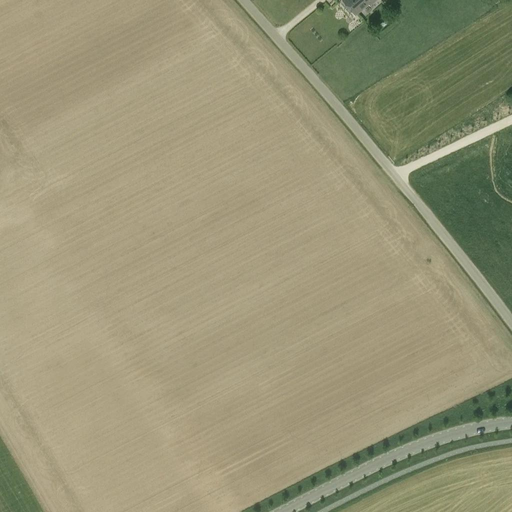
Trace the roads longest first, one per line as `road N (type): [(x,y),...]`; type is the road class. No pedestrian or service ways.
road 1 (unclassified): [(511,323),(369,143),(241,0)]
road 2 (tertiary): [(283,511),(436,439),(511,422)]
